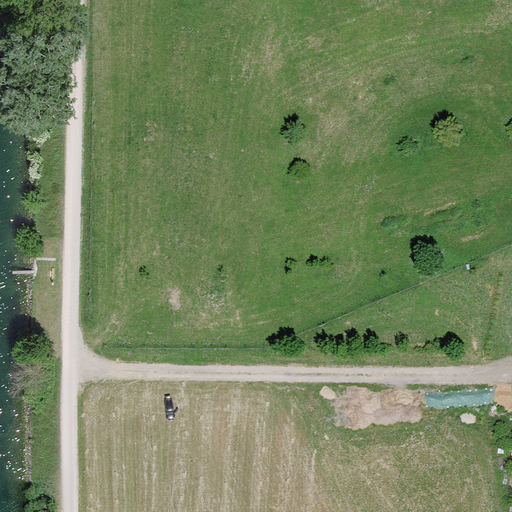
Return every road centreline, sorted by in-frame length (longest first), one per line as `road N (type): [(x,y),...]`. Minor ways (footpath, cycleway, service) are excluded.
road 1 (track): [(75,0),(72,511)]
road 2 (track): [(69,369),(511,373)]
